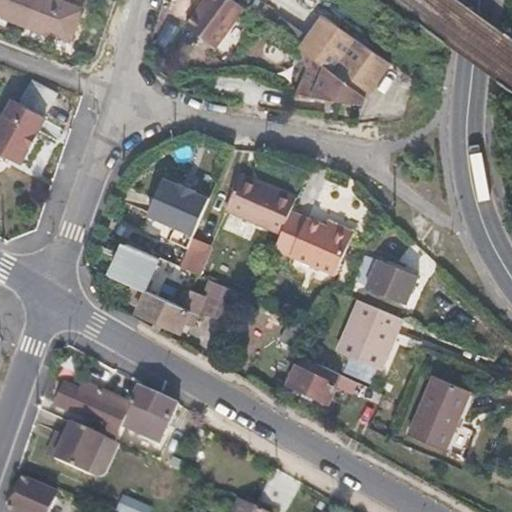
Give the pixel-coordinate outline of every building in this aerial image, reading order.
[(25,25),(35,0),(0,0),(0,11),(11,16),(9,18),(25,25)] [(70,40),(83,8),(63,0),(35,0),(25,25),(39,31),(41,28),(70,40)] [(214,46),(242,6),(234,0),(201,0),(184,24),(214,46)] [(361,41),(320,11),(313,22),(296,46),(302,65),(291,92),(362,107),(364,98),(388,61),(361,41)] [(43,118),(57,93),(35,80),(21,105),(13,101),(0,123),(0,150),(21,163),(46,120),(43,118)] [(159,175),(145,212),(144,213),(172,224),(166,237),(185,245),(186,242),(206,194),(174,180),(173,181),(159,175)] [(277,232),(284,213),(291,196),(258,182),(256,186),(234,177),(221,209),(277,232)] [(331,274),(346,238),(301,220),(284,256),(331,274)] [(195,273),(204,249),(186,242),(185,245),(177,265),(195,273)] [(143,290),(158,257),(124,244),(109,276),(129,285),(143,290)] [(401,304),(412,275),(374,258),(362,287),(401,304)] [(225,319),(237,291),(207,278),(202,292),(189,287),(179,306),(143,290),(129,285),(123,300),(136,306),(133,313),(176,332),(181,322),(190,325),(197,308),(225,319)] [(386,354),(401,319),(357,300),(343,335),(386,354)] [(298,346),(307,326),(309,323),(308,321),(294,315),(283,339),(298,346)] [(386,354),(343,335),(335,352),(378,371),(386,354)] [(324,401),(333,383),(293,365),(284,382),(324,401)] [(449,449),(468,390),(430,376),(410,436),(449,449)] [(118,426),(127,404),(78,383),(75,389),(64,385),(56,404),(102,424),(97,436),(111,442),(118,426)] [(376,408),(382,395),(365,388),(363,390),(350,383),(345,394),(376,408)] [(166,423),(174,401),(136,384),(127,404),(118,426),(158,443),(163,428),(160,427),(162,421),(166,423)] [(102,471),(116,444),(111,442),(97,436),(71,423),(54,461),(87,476),(91,467),(102,471)] [(12,511),(46,511),(55,496),(21,480),(8,510),(12,511)] [(145,511),(148,507),(119,496),(114,510),(119,511),(145,511)] [(256,511),(233,501),(227,511),(256,511)]
